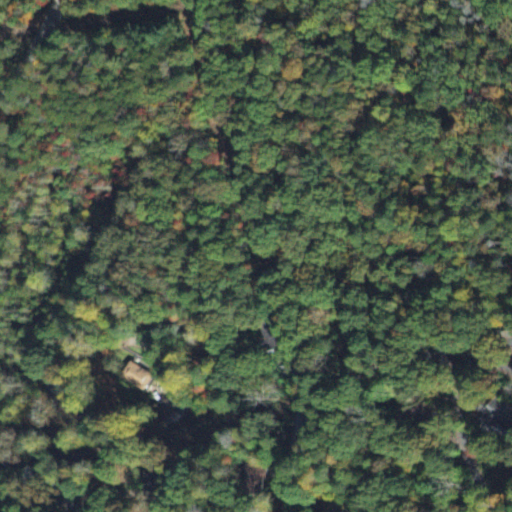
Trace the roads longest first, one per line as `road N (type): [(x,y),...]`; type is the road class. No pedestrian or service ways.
road 1 (residential): [(511,375),(493,362),(469,372),(457,408),(460,444),(485,511)]
road 2 (residential): [(98,511),(109,460),(167,418),(186,396),(185,376)]
